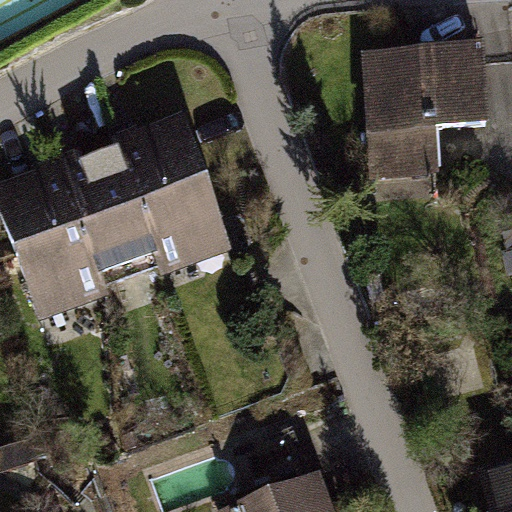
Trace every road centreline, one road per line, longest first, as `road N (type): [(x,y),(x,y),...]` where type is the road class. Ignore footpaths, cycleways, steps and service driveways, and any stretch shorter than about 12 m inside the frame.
road 1 (residential): [(237,0),(409,511)]
road 2 (residential): [(0,104),(160,21),(225,0)]
